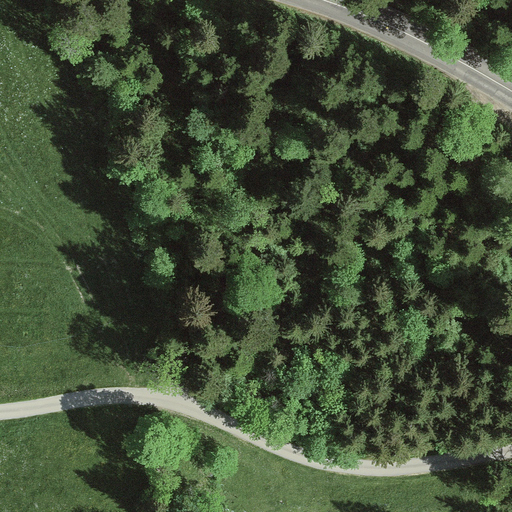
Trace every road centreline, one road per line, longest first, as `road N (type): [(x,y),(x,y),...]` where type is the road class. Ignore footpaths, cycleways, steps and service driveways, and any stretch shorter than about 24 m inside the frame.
road 1 (unclassified): [(511,449),(366,469),(331,463),(170,399),(92,398),(0,412)]
road 2 (tertiary): [(511,93),(401,32),(317,0)]
